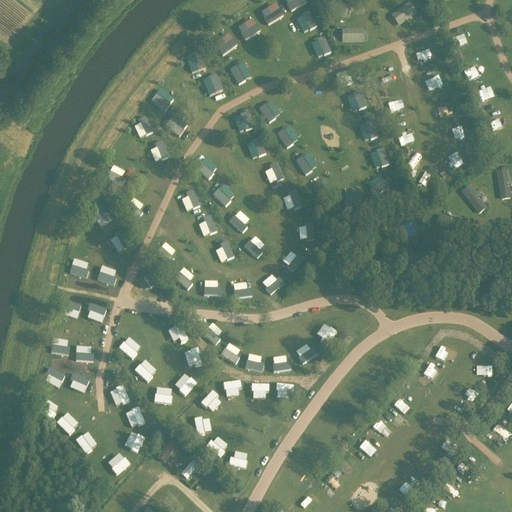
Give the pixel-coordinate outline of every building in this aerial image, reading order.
[(284,0),(291,13),(307,4),(304,0),(284,0)] [(327,18),(348,18),(348,3),(327,3),(327,18)] [(391,16),(399,27),(418,15),(410,3),(391,16)] [(261,14),(269,26),(284,17),(276,5),(261,14)] [(296,20),(304,34),(317,27),(309,13),(296,20)] [(238,29),(245,41),(261,33),(254,20),(238,29)] [(342,30),(342,43),(365,43),(365,29),(342,30)] [(223,57),(238,47),(229,35),(215,45),(223,57)] [(193,56),(186,58),(192,74),(198,72),(193,56)] [(231,70),(239,85),(252,78),(244,64),(231,70)] [(202,81),(210,97),(224,91),(217,75),(202,81)] [(151,101),(165,112),(175,100),(161,89),(151,101)] [(355,95),(359,111),(367,109),(362,93),(355,95)] [(488,94),(480,97),(483,104),(491,101),(488,94)] [(353,97),(347,99),(353,113),(359,111),(353,97)] [(260,108),(268,123),(281,116),(273,101),(260,108)] [(449,101),(444,104),(452,118),(457,115),(449,101)] [(235,117),(239,133),(253,130),(249,113),(235,117)] [(175,115),(166,127),(179,137),(188,125),(175,115)] [(147,119),(133,125),(140,139),(153,133),(147,119)] [(375,123),(360,126),(364,143),(378,140),(375,123)] [(290,127),(278,135),(287,149),(299,141),(290,127)] [(261,140),(247,144),(252,159),(266,155),(261,140)] [(156,150),(152,151),(155,163),(168,160),(164,142),(155,144),(156,150)] [(371,154),(375,170),(389,166),(385,150),(371,154)] [(309,154),(297,161),(306,176),(318,168),(309,154)] [(197,170),(209,180),(218,169),(207,159),(197,170)] [(264,171),(271,186),(285,179),(278,165),(264,171)] [(122,188),(126,181),(122,179),(125,173),(114,166),(107,179),(122,188)] [(501,201),(511,200),(511,183),(511,182),(510,182),(509,172),(499,173),(501,201)] [(383,178),(368,184),(373,197),(389,191),(383,178)] [(315,186),(321,198),(333,191),(326,180),(315,186)] [(226,207),(235,196),(224,185),(214,196),(226,207)] [(471,185),(462,193),(480,215),(489,207),(471,185)] [(358,190),(343,196),(347,210),(363,204),(358,190)] [(284,200),(288,212),(302,208),(296,191),(289,193),(290,198),(284,200)] [(181,198),(187,213),(201,207),(194,192),(181,198)] [(134,200),(131,204),(140,211),(143,206),(134,200)] [(129,213),(137,219),(141,213),(133,207),(129,213)] [(240,212),(230,223),(242,233),(252,222),(240,212)] [(204,219),(205,223),(199,225),(204,238),(217,233),(211,216),(204,219)] [(314,224),(305,224),(306,229),(299,229),(300,242),(314,241),(314,224)] [(257,259),(263,254),(260,251),(265,246),(256,237),(245,247),(257,259)] [(220,245),(222,249),(217,251),(220,263),(234,259),(229,242),(220,245)] [(162,248),(172,257),(176,252),(166,244),(162,248)] [(167,260),(170,256),(163,250),(160,254),(167,260)] [(282,263),(293,273),(304,262),(293,252),(282,263)] [(183,270),(180,275),(191,281),(194,276),(183,270)] [(180,275),(175,281),(188,291),(193,285),(180,275)] [(274,275),(262,285),(271,296),(283,286),(274,275)] [(205,297),(222,297),(222,289),(218,289),(218,282),(205,283),(205,297)] [(236,300),(253,298),(252,289),(248,290),(247,284),(234,286),(236,300)] [(311,304),(322,296),(313,285),(299,296),(304,303),(308,300),(311,304)] [(141,300),(151,293),(148,289),(138,295),(141,300)] [(292,310),(278,321),(282,327),(286,324),(290,329),(300,321),(292,310)] [(419,328),(425,329),(426,324),(435,325),(436,316),(420,315),(419,328)] [(455,318),(439,319),(440,332),(447,331),(447,328),(455,328),(455,318)] [(501,341),(511,342),(511,318),(504,318),(501,341)] [(496,335),(497,320),(488,320),(487,335),(496,335)] [(126,336),(115,340),(119,350),(138,343),(132,327),(123,330),(126,336)] [(217,328),(210,335),(216,341),(223,334),(217,328)] [(177,330),(164,337),(168,343),(180,336),(177,330)] [(93,359),(102,356),(95,334),(85,337),(93,359)] [(257,342),(265,354),(278,346),(271,334),(257,342)] [(218,356),(230,343),(225,338),(213,351),(218,356)] [(311,360),(322,347),(312,339),(301,352),(311,360)] [(178,362),(189,356),(190,360),(201,355),(195,343),(173,353),(178,362)] [(130,363),(134,369),(149,359),(146,354),(130,363)] [(245,377),(256,370),(248,358),(233,367),(238,374),(241,372),(245,377)] [(333,364),(328,370),(341,382),(346,376),(333,364)] [(191,370),(194,379),(201,377),(198,368),(191,370)] [(418,376),(424,389),(433,385),(426,372),(418,376)] [(147,384),(152,381),(148,374),(137,381),(154,405),(160,402),(147,384)] [(324,381),(313,387),(321,400),(332,393),(324,381)] [(212,393),(217,399),(220,397),(224,401),(234,393),(225,382),(212,393)] [(158,393),(162,399),(174,391),(170,386),(158,393)] [(406,389),(401,397),(413,404),(418,396),(406,389)] [(366,412),(376,399),(367,391),(356,404),(366,412)] [(296,405),(306,416),(315,408),(306,397),(296,405)] [(462,410),(464,401),(450,398),(448,407),(462,410)] [(112,410),(116,416),(132,404),(128,399),(112,410)] [(68,407),(60,414),(66,420),(62,424),(73,435),(85,425),(68,407)] [(140,407),(120,420),(125,427),(138,419),(143,427),(150,423),(140,407)] [(400,421),(404,413),(391,407),(387,415),(400,421)] [(288,416),(280,426),(292,435),(300,425),(288,416)] [(433,423),(444,433),(450,426),(439,416),(433,423)] [(375,420),(360,437),(372,447),(378,439),(376,437),(384,427),(389,431),(393,427),(384,419),(380,424),(375,420)] [(250,435),(256,428),(252,425),(246,432),(250,435)] [(333,425),(327,436),(340,443),(346,431),(333,425)] [(91,428),(72,442),(77,448),(96,434),(91,428)] [(423,452),(431,448),(424,434),(415,439),(423,452)] [(271,437),(266,448),(280,454),(285,443),(271,437)] [(165,464),(179,446),(171,441),(158,458),(165,464)] [(322,462),(330,453),(320,445),(313,454),(322,462)] [(417,467),(423,461),(408,447),(402,453),(417,467)] [(341,464),(353,472),(360,462),(348,454),(341,464)] [(107,461),(97,472),(102,477),(113,466),(107,461)] [(181,474),(187,480),(199,466),(194,461),(181,474)] [(306,462),(294,469),(302,482),(313,475),(306,462)] [(396,490),(401,479),(387,473),(382,485),(396,490)] [(321,488),(313,498),(326,509),(335,498),(321,488)] [(378,492),(367,497),(372,509),(384,504),(378,492)] [(196,511),(187,503),(177,511),(196,511)] [(243,503),(235,511),(246,511),(249,509),(243,503)]
